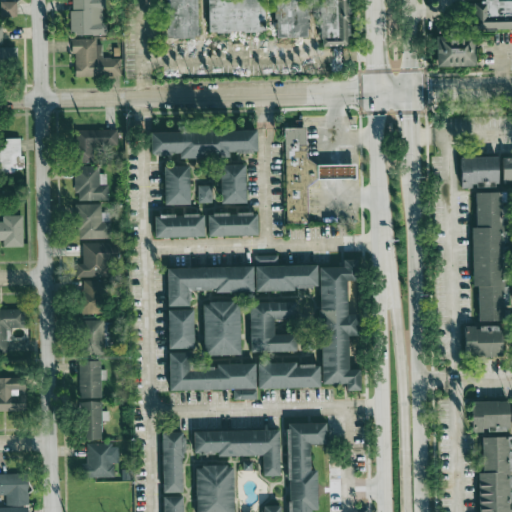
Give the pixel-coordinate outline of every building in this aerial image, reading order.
[(70,0),(72,35),(107,34),(107,23),(104,23),(103,0),(70,0)] [(158,0),(190,0),(191,39),(159,39),(158,0)] [(201,0),(250,0),(251,32),(201,33),(201,0)] [(267,0),(299,0),(300,38),(267,38),(267,0)] [(310,0),(329,0),(330,41),(312,41),(310,0)] [(473,29),(511,27),(511,0),(492,0),(472,1),(473,29)] [(0,13),(0,15),(16,16),(16,2),(0,1),(0,13)] [(435,33),(436,66),(475,65),(474,32),(435,33)] [(120,57),(100,58),(99,38),(72,39),(73,77),(121,76),(120,57)] [(0,47),(0,67),(18,67),(17,47),(0,47)] [(284,126),(305,126),(306,155),(316,163),(316,176),(307,184),(308,222),(286,223),(284,126)] [(151,129),(256,127),(256,148),(228,149),(228,154),(179,155),(179,150),(152,150),(151,129)] [(76,129),(76,161),(93,160),(93,144),(117,144),(117,128),(76,129)] [(20,138),(0,138),(0,171),(21,171),(20,138)] [(456,158),(490,158),(491,184),(457,184),(456,158)] [(495,159),(511,159),(511,180),(496,181),(495,159)] [(316,162),(317,176),(324,176),(337,176),(348,175),(354,175),(354,161),(347,161),(337,161),(323,162),(316,162)] [(219,163),(244,162),(245,200),(221,201),(219,163)] [(164,164),(188,164),(189,202),(165,202),(164,164)] [(74,165),(75,192),(79,192),(79,199),(108,199),(108,184),(99,184),(99,165),(74,165)] [(197,185),(198,202),(211,201),(211,184),(197,185)] [(468,195),(493,194),(495,322),(472,322),(471,286),(467,286),(466,228),(469,228),(468,195)] [(101,202),(102,220),(110,220),(111,237),(80,238),(79,229),(76,229),(75,203),(101,202)] [(207,213),(256,212),(257,232),(208,234),(207,213)] [(155,214),(203,213),(203,234),(155,235),(155,214)] [(0,240),(3,240),(3,247),(22,247),(22,215),(2,216),(2,222),(0,221),(0,240)] [(82,242),(118,241),(119,261),(109,261),(110,274),(77,275),(76,262),(83,262),(82,242)] [(318,265),(342,264),(342,257),(358,257),(358,278),(346,279),(347,313),(357,313),(358,333),(346,334),(347,369),(358,368),(359,387),(346,388),(346,381),(322,382),(320,341),(319,341),(318,308),(319,308),(318,265)] [(254,264),(316,262),(317,284),(292,285),(293,289),(255,290),(254,264)] [(166,266),(252,265),(252,289),(215,290),(215,287),(188,287),(188,303),(167,304),(166,266)] [(77,289),(84,289),(84,279),(104,279),(104,312),(77,312),(77,289)] [(202,303),(208,303),(208,300),(233,299),(233,302),(238,302),(240,352),(204,353),(202,303)] [(248,302),(295,301),(295,318),(273,318),(273,333),(295,332),(296,349),(250,350),(248,302)] [(24,308),(0,309),(0,352),(6,353),(6,337),(11,337),(11,328),(25,328),(24,308)] [(167,308),(192,308),(192,346),(168,346),(167,308)] [(80,319),(104,318),(104,353),(81,353),(80,319)] [(463,333),(492,332),(492,357),(463,357),(463,333)] [(302,350),(311,350),(311,341),(302,341),(302,350)] [(169,386),(178,388),(255,386),(254,361),(216,362),(216,366),(189,367),(188,350),(168,350),(169,386)] [(79,360),(100,360),(100,395),(79,395),(79,360)] [(257,361),(295,361),(295,364),(319,364),(319,384),(257,385),(257,361)] [(25,378),(0,377),(0,411),(25,411),(25,378)] [(233,388),(233,398),(256,397),(255,388),(233,388)] [(79,401),(101,401),(102,437),(80,437),(79,401)] [(469,404),(502,404),(502,426),(468,427),(469,404)] [(289,511),(287,420),(325,419),(326,441),(308,441),(309,467),(316,467),(317,507),(310,507),(310,511),(289,511)] [(193,430),(277,427),(279,473),(262,473),(261,453),(217,454),(217,450),(193,450),(193,430)] [(161,430),(182,430),(183,456),(181,456),(181,490),(162,490),(161,430)] [(474,511),(474,438),(503,438),(503,511),(474,511)] [(88,443),(112,442),(112,463),(114,463),(114,474),(82,475),(82,462),(88,462),(88,443)] [(242,460),(242,469),(252,469),(251,460),(242,460)] [(201,466),(201,464),(226,463),(226,466),(232,466),(232,511),(195,511),(194,466),(201,466)] [(0,472),(27,471),(28,502),(11,503),(11,494),(0,494),(0,472)] [(331,482),(331,491),(340,491),(340,482),(331,482)] [(163,511),(163,494),(182,494),(182,511),(163,511)] [(263,511),(263,504),(279,503),(279,511),(263,511)]
